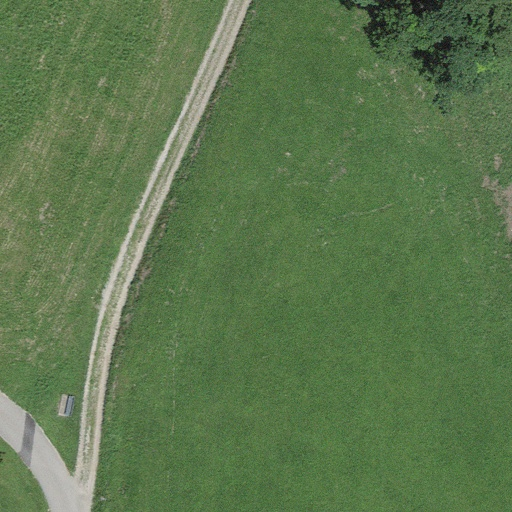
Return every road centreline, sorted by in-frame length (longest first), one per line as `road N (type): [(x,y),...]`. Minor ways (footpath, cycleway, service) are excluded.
road 1 (track): [(240,0),(124,286),(95,381),(83,500),(73,511)]
road 2 (unclassified): [(0,409),(35,440),(68,511)]
